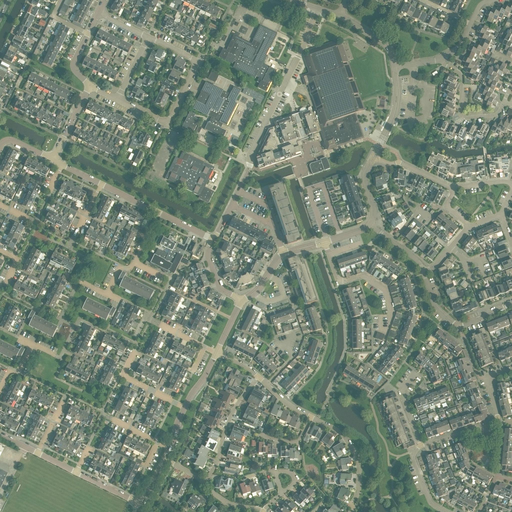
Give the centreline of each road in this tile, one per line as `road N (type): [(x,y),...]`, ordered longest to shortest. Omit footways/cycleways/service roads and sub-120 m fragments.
road 1 (residential): [(420,445),(498,421),(487,379),(511,367)]
road 2 (tertiary): [(511,304),(458,325),(433,304),(423,270)]
road 3 (residential): [(198,61),(166,122),(118,100)]
road 4 (residential): [(203,483),(234,407),(258,377)]
road 5 (residential): [(310,416),(343,434),(355,454),(350,511)]
